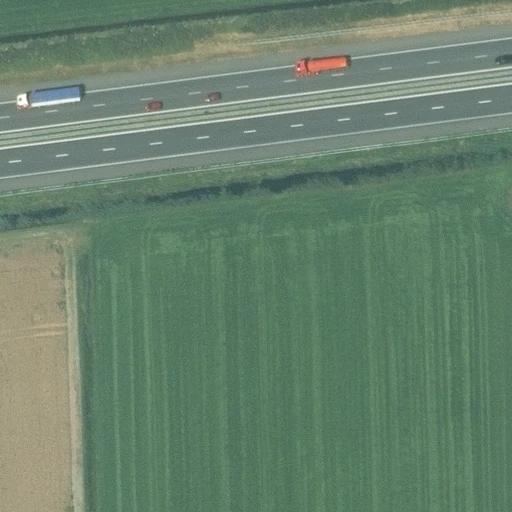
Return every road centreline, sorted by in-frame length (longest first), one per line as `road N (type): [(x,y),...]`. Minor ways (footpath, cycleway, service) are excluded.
road 1 (motorway): [(0,163),(511,98)]
road 2 (motorway): [(511,52),(0,117)]
